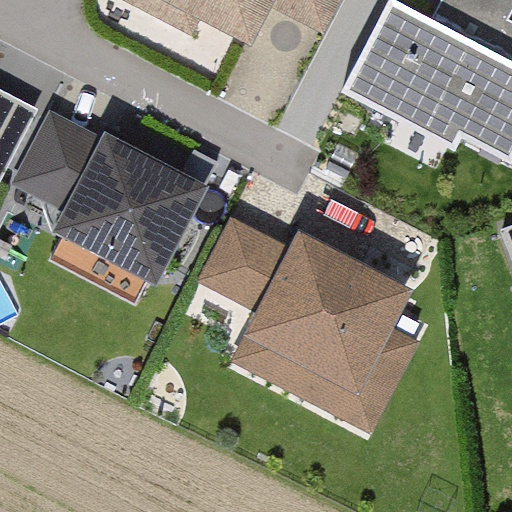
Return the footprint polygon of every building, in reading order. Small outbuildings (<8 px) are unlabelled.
[(286,0),(143,0),(260,55),(286,0)] [(0,189),(3,191),(41,115),(0,94),(0,189)] [(215,200),(112,146),(61,242),(164,296),(215,200)] [(511,234),(500,239),(511,268),(511,234)] [(415,303),(304,244),(247,349),(359,408),(415,303)]
